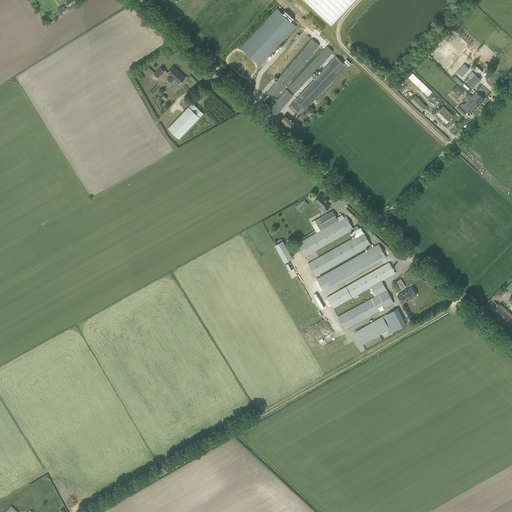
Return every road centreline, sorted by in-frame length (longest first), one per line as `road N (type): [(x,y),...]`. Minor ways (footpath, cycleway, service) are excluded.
road 1 (track): [(88,511),(461,300)]
road 2 (unclassified): [(376,221),(139,0)]
road 3 (unclassified): [(376,221),(511,80)]
road 4 (unclassified): [(511,347),(376,221)]
